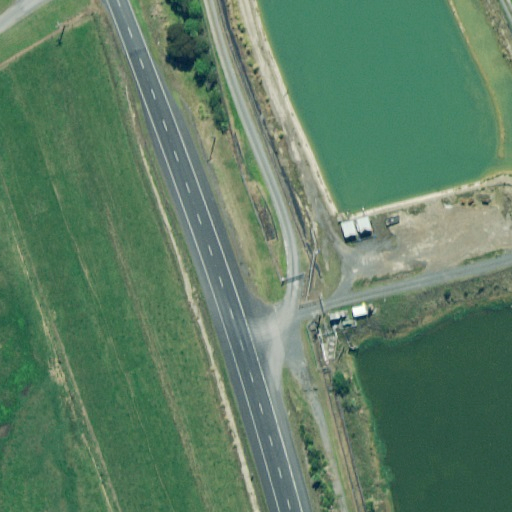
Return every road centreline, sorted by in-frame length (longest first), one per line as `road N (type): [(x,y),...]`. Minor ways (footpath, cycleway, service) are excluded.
road 1 (tertiary): [(117,0),(237,332),(287,511)]
road 2 (track): [(292,313),(294,247),(209,0)]
road 3 (track): [(344,511),(292,313)]
road 4 (track): [(511,256),(324,302)]
